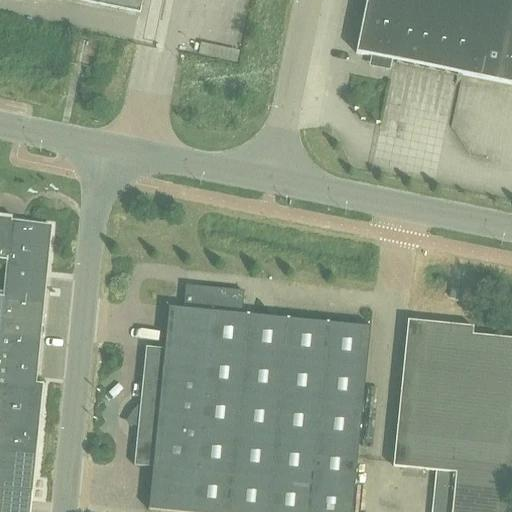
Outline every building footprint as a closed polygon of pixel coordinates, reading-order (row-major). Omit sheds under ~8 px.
[(81,0),(140,12),(142,0),(81,0)] [(511,0),(367,0),(357,53),(511,84),(511,0)] [(0,511),(30,511),(31,502),(34,478),(34,473),(43,384),(35,384),(51,226),(11,221),(0,219),(0,511)] [(134,465),(153,467),(149,510),(174,511),(353,511),(370,328),(240,315),(242,292),(199,288),(198,295),(186,294),(184,309),(170,308),(166,349),(145,347),(134,465)] [(432,511),(443,511),(461,328),(407,323),(394,468),(436,472),(432,511)] [(461,328),(443,511),(511,511),(511,340),(471,336),(472,329),(461,328)]
